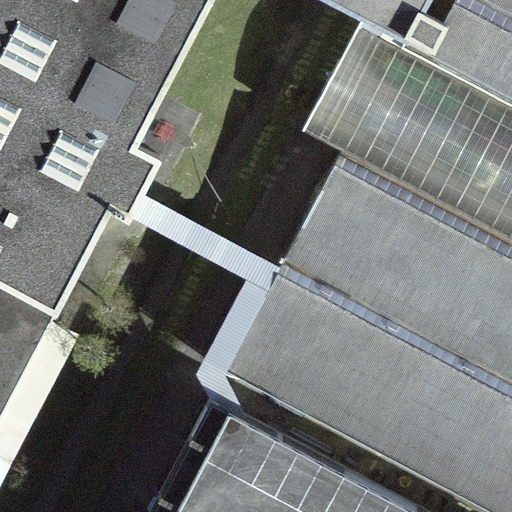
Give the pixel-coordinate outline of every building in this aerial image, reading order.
[(0,0),(0,281),(46,307),(95,209),(117,221),(150,160),(121,146),(197,0),(0,0)] [(511,99),(511,0),(463,0),(447,31),(432,57),(511,99)] [(447,31),(415,13),(400,41),(432,57),(447,31)] [(511,509),(511,234),(346,147),(232,362),(511,509)] [(0,391),(46,307),(0,281),(0,391)] [(400,511),(204,406),(146,511),(400,511)]
